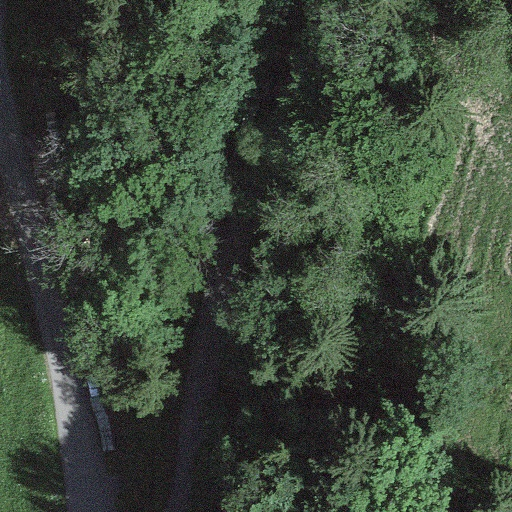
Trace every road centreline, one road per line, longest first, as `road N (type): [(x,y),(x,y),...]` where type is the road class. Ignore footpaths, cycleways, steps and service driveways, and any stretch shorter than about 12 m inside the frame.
road 1 (unclassified): [(335,0),(256,175),(226,273),(185,511)]
road 2 (unclassified): [(0,102),(100,511)]
